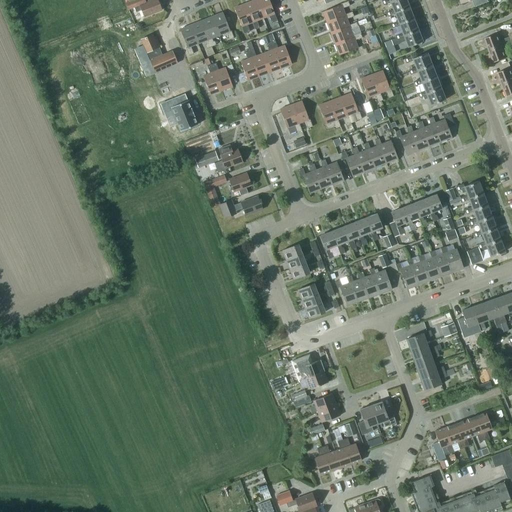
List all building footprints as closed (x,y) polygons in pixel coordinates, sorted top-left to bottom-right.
[(136,12),(141,10),(144,17),(161,11),(157,0),(152,0),(148,1),(147,0),(131,0),(126,2),(128,10),(134,7),(136,12)] [(251,22),(252,22),(254,29),(259,28),(256,21),(263,18),(255,0),(253,0),(244,4),(251,22)] [(268,0),(255,0),(263,18),(268,16),(271,23),(277,21),(268,0)] [(390,3),(393,10),(394,12),(409,7),(406,0),(390,0),(389,0),(383,0),(381,1),(383,6),(390,3)] [(345,16),(344,14),(342,8),(349,6),(347,1),(340,4),(340,5),(322,12),(326,23),(345,16)] [(247,24),(251,22),(244,4),(233,8),(243,34),(249,31),(247,24)] [(394,12),(393,10),(386,12),(387,17),(395,14),(398,21),(399,24),(413,18),(409,7),(394,12)] [(348,25),(346,19),(353,16),(351,12),(344,14),(345,16),(326,23),(330,34),(349,26),(348,25)] [(222,13),(212,17),(219,35),(226,33),(229,40),(233,38),(230,30),(229,31),(222,13)] [(212,17),(201,21),(211,47),(216,45),(214,41),(213,42),(212,38),(219,35),(212,17)] [(392,29),(399,26),(402,33),(403,36),(418,30),(413,18),(399,24),(398,21),(390,24),(392,29)] [(206,49),(211,47),(201,21),(190,25),(198,44),(205,41),(206,44),(205,45),(206,49)] [(348,25),(349,26),(330,34),(334,44),(353,37),(352,36),(350,30),(357,27),(356,22),(348,25)] [(190,47),(198,44),(190,25),(179,29),(186,48),(185,48),(188,56),(193,54),(190,47)] [(402,33),(395,36),(396,38),(383,43),(386,48),(393,46),(405,41),(408,47),(422,42),(418,30),(403,36),(402,33)] [(357,48),(354,40),(361,38),(360,33),(352,36),(353,37),(334,44),(339,55),(357,48)] [(509,36),(500,40),(498,34),(484,39),(489,51),(502,46),(511,42),(509,36)] [(140,40),(154,73),(176,64),(171,52),(161,56),(158,48),(160,47),(155,37),(154,38),(152,35),(140,40)] [(274,41),(270,42),(279,69),(291,64),(284,45),(277,48),(274,41)] [(268,51),(262,54),(268,73),(279,69),(270,42),(266,44),(268,51)] [(502,46),(489,51),(493,63),(507,58),(504,51),(511,48),(511,43),(511,42),(502,46)] [(393,46),(386,48),(388,55),(395,52),(393,46)] [(228,51),(231,57),(240,53),(238,47),(228,51)] [(253,49),(248,51),(258,77),(268,73),(262,54),(255,56),(253,49)] [(258,77),(248,51),(244,52),(247,59),(240,62),(247,81),(258,77)] [(416,68),(417,70),(431,65),(427,53),(412,58),(411,56),(404,59),(406,64),(413,61),(416,68)] [(189,65),(190,70),(203,65),(201,60),(189,65)] [(215,63),(211,65),(221,91),(232,86),(225,68),(218,70),(215,63)] [(221,91),(211,65),(206,66),(209,73),(202,76),(209,95),(221,91)] [(417,70),(416,68),(408,71),(410,75),(418,72),(420,79),(421,82),(436,76),(431,65),(417,70)] [(511,71),(511,68),(497,73),(502,85),(511,80),(511,71)] [(390,88),(389,89),(382,71),(371,75),(378,93),(380,93),(386,91),(388,98),(393,96),(390,88)] [(371,75),(360,79),(367,97),(375,95),(377,102),(382,100),(380,93),(378,93),(371,75)] [(415,87),(422,84),(425,91),(426,94),(441,88),(436,76),(421,82),(420,79),(413,82),(415,87)] [(511,94),(511,80),(502,85),(506,97),(511,94)] [(431,105),(445,100),(441,88),(426,94),(425,91),(417,94),(419,98),(423,97),(424,100),(428,99),(431,105)] [(358,111),(357,111),(351,93),(340,97),(347,116),(348,115),(351,123),(361,119),(358,111)] [(329,101),(336,120),(337,119),(343,117),(346,124),(351,123),(348,115),(347,116),(340,97),(329,101)] [(173,99),(160,104),(164,113),(172,110),(180,131),(197,124),(187,100),(176,105),(173,99)] [(309,119),(308,119),(301,101),(290,105),(297,124),(299,123),(305,121),(307,128),(312,127),(309,119)] [(336,120),(329,101),(318,105),(325,124),(332,121),(335,128),(340,126),(337,119),(336,120)] [(287,128),(290,134),(296,131),(296,132),(301,131),(299,123),(297,124),(290,105),(279,109),(286,128),(287,128)] [(371,111),(366,113),(370,125),(376,123),(375,121),(383,119),(380,108),(371,111)] [(444,119),(435,122),(432,116),(429,118),(430,124),(433,123),(441,143),(440,142),(451,137),(451,138),(452,138),(448,128),(454,125),(449,113),(442,116),(444,119)] [(430,147),(429,146),(440,142),(440,143),(441,143),(433,123),(430,124),(424,127),(421,121),(417,122),(419,129),(421,128),(429,147),(430,147)] [(418,152),(418,151),(429,146),(429,147),(421,128),(419,129),(413,131),(410,125),(406,127),(408,133),(410,132),(418,152)] [(408,133),(401,136),(399,130),(395,131),(396,138),(399,137),(407,156),(407,155),(417,151),(418,152),(410,132),(408,133)] [(293,142),(295,148),(305,144),(303,138),(293,142)] [(381,144),(378,138),(375,140),(376,146),(379,145),(387,165),(387,164),(386,163),(397,159),(398,160),(390,140),(381,144)] [(365,151),(368,150),(375,169),(376,169),(375,168),(386,163),(386,165),(387,165),(379,145),(376,146),(370,149),(367,142),(363,144),(365,151)] [(219,156),(224,168),(241,162),(237,150),(231,152),(229,145),(218,149),(220,156),(219,156)] [(375,169),(368,150),(365,151),(359,153),(356,147),(352,149),(354,155),(356,154),(364,173),(364,172),(375,168),(375,169)] [(194,159),(198,168),(218,160),(215,151),(194,159)] [(353,178),(353,177),(363,172),(364,174),(364,173),(356,154),(354,155),(347,158),(345,151),(341,153),(342,160),(345,159),(353,178)] [(344,182),(336,162),(327,166),(325,160),(321,161),(322,168),(325,167),(333,186),(332,185),(343,181),(344,182)] [(314,171),(321,191),(322,191),(321,189),(332,185),(332,186),(333,186),(325,167),(322,168),(316,170),(313,164),(309,166),(311,172),(314,171)] [(302,169),(298,170),(300,177),(302,176),(310,195),(310,194),(321,190),(321,191),(314,171),(311,172),(305,175),(302,169)] [(246,173),(229,179),(234,192),(238,190),(240,196),(248,193),(246,187),(251,185),(246,173)] [(226,182),(224,175),(209,181),(212,188),(226,182)] [(478,181),(464,186),(463,184),(455,187),(457,191),(461,190),(462,193),(466,192),(467,195),(468,198),(482,193),(478,182),(478,181)] [(460,200),(460,198),(459,197),(455,198),(452,189),(445,191),(450,204),(460,200)] [(472,210),(487,205),(482,193),(468,198),(467,195),(460,198),(460,200),(461,203),(469,200),(471,207),(472,210)] [(436,194),(424,199),(430,213),(433,222),(438,220),(436,215),(434,215),(433,212),(441,209),(436,194)] [(262,209),(257,196),(240,202),(233,205),(231,200),(220,204),(225,217),(236,213),(235,210),(243,207),(245,215),(262,209)] [(422,226),(426,224),(424,219),(423,220),(422,216),(430,213),(424,199),(413,203),(419,218),(422,226)] [(419,218),(413,203),(402,208),(408,222),(407,222),(411,230),(415,229),(413,224),(412,224),(411,221),(419,218)] [(476,219),(477,222),(491,216),(487,205),(472,210),(471,207),(464,210),(466,214),(473,212),(476,219)] [(404,233),(402,228),(401,228),(400,225),(407,222),(408,222),(402,208),(391,212),(394,221),(389,224),(394,237),(404,233)] [(373,241),(378,239),(376,234),(375,235),(373,231),(382,228),(376,214),(365,218),(370,232),(370,233),(373,241)] [(496,228),(491,216),(477,222),(476,219),(468,221),(471,229),(478,227),(480,230),(481,234),(496,228)] [(367,243),(365,238),(364,239),(362,236),(370,233),(370,232),(365,218),(353,222),(359,237),(362,245),(367,243)] [(443,220),(447,230),(454,227),(450,218),(443,220)] [(348,241),(351,250),(356,248),(354,243),(352,243),(351,240),(359,237),(353,222),(342,227),(348,241)] [(465,232),(463,226),(457,228),(459,234),(465,232)] [(341,248),(340,244),(348,241),(342,227),(331,231),(337,246),(340,254),(344,252),(343,247),(341,248)] [(485,245),(500,240),(496,228),(481,234),(480,230),(473,233),(474,238),(482,235),(484,242),(485,245)] [(444,233),(448,242),(457,238),(454,230),(444,233)] [(329,249),(337,246),(331,231),(320,236),(329,258),(333,257),(331,252),(330,252),(329,249)] [(395,245),(391,234),(383,237),(387,248),(395,245)] [(480,253),(487,250),(490,257),(505,252),(504,251),(500,240),(485,245),(484,242),(477,245),(478,247),(479,250),(480,253)] [(298,245),(282,251),(286,260),(301,254),(298,245)] [(452,273),(452,272),(462,268),(463,269),(463,268),(456,250),(447,253),(445,247),(440,249),(442,255),(445,254),(452,273)] [(479,250),(478,247),(466,252),(471,265),(483,260),(480,253),(479,250)] [(429,253),(431,259),(434,258),(440,277),(441,276),(440,276),(451,272),(451,273),(452,273),(445,254),(442,255),(436,257),(434,251),(429,253)] [(301,254),(286,260),(290,270),(305,263),(301,254)] [(389,265),(385,254),(378,256),(382,268),(389,265)] [(440,276),(440,277),(434,258),(431,259),(425,261),(422,255),(417,257),(420,263),(422,262),(429,281),(429,280),(440,276)] [(411,259),(406,261),(408,267),(411,266),(418,285),(418,284),(429,280),(429,281),(422,262),(420,263),(413,265),(411,259)] [(366,260),(360,262),(363,269),(369,267),(366,260)] [(309,273),(305,263),(290,270),(293,279),(309,273)] [(406,289),(407,289),(407,288),(417,284),(418,285),(411,266),(408,267),(402,269),(400,263),(395,265),(397,271),(400,270),(406,289)] [(380,293),(391,289),(391,290),(392,289),(385,271),(376,274),(373,268),(368,270),(371,276),(373,275),(380,293)] [(380,293),(373,275),(371,276),(364,278),(362,272),(357,274),(359,280),(362,279),(369,297),(380,293)] [(348,284),(351,283),(358,301),(368,297),(369,298),(369,297),(362,279),(359,280),(353,282),(351,276),(346,278),(348,284)] [(337,288),(339,287),(346,306),(347,305),(346,305),(357,301),(357,302),(358,301),(351,283),(348,284),(342,286),(340,280),(335,282),(337,288)] [(313,284),(298,290),(301,300),(317,294),(313,284)] [(511,292),(502,296),(508,312),(511,311),(511,292)] [(317,294),(301,300),(305,309),(321,303),(317,294)] [(502,296),(492,299),(501,323),(506,321),(503,314),(508,312),(502,296)] [(492,299),(482,303),(488,320),(493,318),(495,325),(501,323),(492,299)] [(321,303),(305,309),(309,318),(324,312),(321,303)] [(482,303),(472,307),(480,331),(485,329),(482,322),(488,320),(482,303)] [(480,331),(472,307),(461,311),(467,327),(472,325),(475,332),(480,331)] [(440,327),(444,337),(457,332),(453,322),(440,327)] [(458,329),(464,346),(471,343),(465,326),(458,329)] [(406,339),(410,349),(426,343),(424,338),(432,336),(430,330),(406,339)] [(410,349),(413,360),(437,351),(435,346),(427,349),(426,343),(410,349)] [(503,348),(494,351),(496,357),(505,354),(503,348)] [(413,360),(417,370),(433,364),(431,359),(439,356),(437,351),(413,360)] [(288,362),(290,370),(294,369),(298,381),(305,378),(323,371),(319,361),(305,366),(302,357),(288,362)] [(417,370),(421,381),(445,371),(443,366),(435,369),(433,364),(417,370)] [(323,371),(305,378),(309,389),(327,382),(323,371)] [(445,371),(421,381),(424,390),(441,384),(439,379),(446,376),(445,371)] [(285,376),(270,382),(273,389),(288,384),(285,376)] [(306,396),(304,391),(293,395),(295,400),(306,396)] [(313,401),(317,412),(335,404),(331,394),(313,401)] [(311,402),(308,396),(301,399),(303,405),(311,402)] [(395,423),(391,411),(385,413),(381,402),(370,406),(376,424),(382,422),(384,427),(395,423)] [(317,412),(321,423),(339,415),(335,404),(317,412)] [(359,410),(363,421),(357,423),(361,435),(372,431),(370,426),(376,424),(370,406),(359,410)] [(485,412),(475,416),(484,440),(489,438),(486,431),(491,429),(485,412)] [(475,416),(465,420),(471,437),(476,435),(479,442),(484,440),(475,416)] [(465,420),(455,424),(464,448),(469,446),(466,439),(471,437),(465,420)] [(345,424),(349,436),(356,433),(352,422),(345,424)] [(324,430),(321,424),(308,429),(310,435),(324,430)] [(455,424),(445,427),(451,444),(456,442),(459,449),(464,448),(455,424)] [(451,444),(445,427),(434,431),(438,442),(440,448),(441,448),(445,446),(448,453),(454,451),(451,444)] [(366,441),(369,447),(382,442),(380,436),(366,441)] [(347,438),(342,440),(350,464),(361,460),(355,443),(350,445),(347,438)] [(339,449),(334,450),(340,467),(350,464),(342,440),(337,441),(339,449)] [(438,442),(431,444),(435,453),(436,456),(438,462),(439,461),(445,459),(443,453),(441,448),(440,448),(438,442)] [(327,445),(322,447),(330,471),(340,467),(334,450),(329,452),(327,445)] [(330,471),(322,447),(317,449),(319,456),(314,458),(320,474),(330,471)] [(511,462),(507,450),(489,456),(493,467),(501,464),(507,482),(511,480),(511,462)] [(445,459),(439,461),(441,466),(442,469),(448,467),(445,459)] [(472,511),(478,510),(479,511),(483,511),(500,505),(499,502),(509,498),(502,482),(493,486),(494,488),(474,496),(473,493),(437,507),(430,487),(433,486),(429,475),(412,481),(416,491),(412,493),(419,511),(424,511),(425,511),(472,511)] [(260,496),(268,493),(265,485),(257,487),(260,496)] [(275,496),(279,506),(286,504),(288,508),(297,504),(300,511),(306,509),(307,511),(314,508),(313,507),(316,506),(311,494),(295,499),(295,500),(292,501),(289,491),(275,496)] [(273,511),(269,500),(257,505),(259,511),(261,511),(273,511)] [(378,511),(377,507),(379,506),(380,504),(380,502),(379,500),(377,500),(375,500),(365,504),(367,511),(378,511)]
